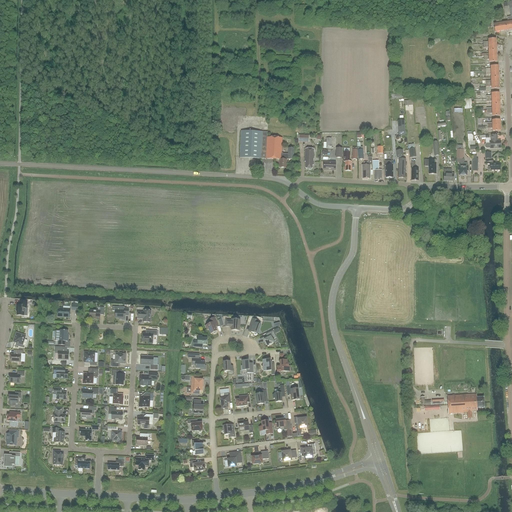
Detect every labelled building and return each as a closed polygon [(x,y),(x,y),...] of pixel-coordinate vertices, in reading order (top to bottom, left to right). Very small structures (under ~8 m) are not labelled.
[(228,109),(226,135),(243,136),(248,136),(248,140),(250,140),(250,142),(249,142),(249,149),(257,149),(257,148),(262,148),(263,145),(264,140),(262,140),(262,133),(256,132),(256,130),(249,130),(248,134),(243,133),(245,110),(228,109)] [(497,135),(491,135),(491,141),(490,141),(490,144),(486,144),(485,145),(485,147),(486,149),(490,148),(490,149),(501,148),(501,141),(498,141),(497,135)] [(324,142),(324,148),(332,149),(332,138),(327,138),(327,143),(324,142)] [(468,149),(470,149),(470,150),(478,150),(478,141),(468,141),(468,149)] [(314,164),(315,149),(306,149),(305,162),(306,162),(306,169),(313,169),(313,163),(314,164)] [(350,154),(347,154),(344,153),(343,162),(346,162),(345,171),(351,171),(351,168),(351,167),(351,166),(352,162),(350,162),(350,157),(350,154)] [(435,160),(425,160),(424,167),(429,167),(429,175),(437,175),(437,165),(435,165),(435,160)] [(490,164),(491,167),(488,167),(489,170),(501,170),(500,163),(494,163),(493,160),(487,161),(487,164),(490,164)] [(373,170),(375,170),(375,180),(380,180),(380,178),(382,178),(382,170),(379,170),(379,161),(373,161),(373,170)] [(385,161),(385,166),(386,166),(386,178),(393,178),(393,166),(389,166),(389,161),(385,161)] [(336,171),(336,162),(324,162),(324,170),(336,171)] [(370,163),(364,163),(364,165),(362,165),(362,179),(371,179),(371,165),(370,165),(370,163)] [(468,163),(460,163),(460,167),(458,167),(458,170),(459,171),(460,171),(460,172),(459,172),(459,176),(460,176),(461,176),(462,176),(464,176),(465,177),(466,177),(466,176),(467,176),(467,172),(467,171),(468,171),(469,171),(469,167),(467,167),(468,163)] [(455,177),(455,173),(452,173),(452,169),(444,169),(444,181),(453,181),(454,177),(455,177)] [(17,312),(17,315),(24,316),(25,308),(27,308),(28,302),(20,302),(20,305),(17,305),(16,311),(17,312)] [(96,319),(100,319),(100,315),(104,315),(104,308),(101,307),(100,311),(90,310),(90,317),(96,318),(96,319)] [(62,317),(70,318),(71,309),(63,309),(58,309),(58,316),(62,317)] [(115,318),(122,318),(122,319),(125,319),(126,315),(129,316),(129,309),(125,309),(125,311),(116,310),(115,318)] [(143,322),(151,323),(151,311),(144,310),(144,312),(138,312),(138,319),(143,319),(143,322)] [(216,333),(217,332),(217,331),(215,326),(218,324),(215,317),(209,320),(211,323),(206,326),(208,330),(209,329),(211,334),(213,333),(214,334),(216,333)] [(239,331),(240,320),(232,319),(232,321),(226,320),(226,327),(232,327),(231,330),(239,331)] [(258,321),(253,319),(249,331),(254,333),(254,334),(255,335),(256,335),(257,335),(257,334),(258,334),(261,325),(257,324),(258,321)] [(68,331),(61,330),(57,330),(56,340),(58,340),(58,345),(66,345),(66,341),(69,342),(69,337),(68,337),(68,331)] [(149,334),(143,334),(142,342),(148,342),(148,343),(153,343),(153,336),(157,336),(158,331),(149,331),(149,334)] [(276,338),(273,331),(266,335),(268,338),(264,340),(268,347),(275,343),(273,339),(276,338)] [(27,341),(25,340),(26,336),(17,333),(14,342),(20,344),(19,347),(25,349),(27,341)] [(207,345),(208,338),(202,338),(202,336),(198,336),(198,341),(195,341),(194,347),(203,348),(203,345),(207,345)] [(61,348),(55,348),(55,353),(59,353),(58,360),(69,360),(69,352),(61,351),(61,348)] [(11,361),(21,362),(21,356),(21,354),(23,354),(23,351),(16,351),(16,353),(14,354),(14,355),(11,355),(11,361)] [(85,352),(84,357),(85,357),(85,362),(90,363),(90,366),(97,366),(97,363),(94,362),(95,353),(89,353),(89,352),(85,352)] [(119,364),(126,364),(126,354),(116,353),(115,360),(112,360),(111,367),(118,367),(119,364)] [(153,365),(154,357),(142,356),(141,364),(151,365),(150,370),(158,370),(159,365),(153,365)] [(263,368),(264,372),(271,371),(272,375),(275,375),(275,367),(271,368),(271,360),(270,360),(268,358),(267,360),(263,360),(263,364),(262,366),(263,368)] [(201,369),(201,370),(206,370),(206,366),(205,366),(205,363),(199,362),(199,360),(193,359),(193,365),(196,365),(196,369),(201,369)] [(281,372),(290,371),(290,366),(289,366),(289,363),(288,363),(287,360),(280,360),(281,367),(277,367),(277,374),(281,374),(281,372)] [(249,364),(249,361),(242,361),(243,366),(242,366),(242,370),(247,370),(247,373),(253,373),(253,363),(249,364)] [(230,362),(224,362),(224,372),(228,371),(228,376),(234,375),(234,368),(231,368),(230,362)] [(65,369),(55,368),(54,374),(57,374),(57,378),(68,379),(68,372),(65,372),(65,369)] [(83,384),(87,384),(87,383),(93,384),(94,377),(98,378),(99,369),(92,369),(91,374),(84,373),(84,380),(83,380),(83,384)] [(125,379),(125,375),(121,374),(121,370),(112,370),(112,376),(116,376),(116,385),(124,385),(124,379),(125,379)] [(18,375),(10,375),(10,383),(20,383),(21,376),(25,377),(25,372),(18,371),(18,375)] [(150,377),(141,377),(140,385),(142,385),(142,386),(145,386),(152,386),(152,379),(157,380),(158,374),(150,373),(150,377)] [(191,393),(191,394),(200,394),(200,391),(202,391),(203,380),(199,380),(192,379),(192,388),(191,393)] [(274,390),(275,395),(273,395),(273,399),(276,399),(276,402),(282,402),(281,396),(285,395),(284,385),(280,386),(281,390),(278,390),(278,389),(274,390)] [(292,400),(300,399),(298,388),(290,389),(290,385),(286,386),(287,394),(291,393),(292,400)] [(57,395),(57,400),(67,400),(67,393),(61,392),(61,388),(54,388),(54,395),(57,395)] [(93,394),(99,395),(99,389),(93,388),(92,391),(82,391),(82,398),(93,399),(93,394)] [(118,394),(118,389),(111,389),(111,394),(113,394),(113,404),(120,404),(120,405),(123,405),(124,401),(123,401),(123,394),(118,394)] [(264,398),(268,397),(267,390),(260,391),(260,394),(256,394),(257,405),(264,404),(264,398)] [(9,395),(9,400),(10,400),(10,405),(15,405),(15,403),(18,403),(19,398),(21,398),(21,392),(15,392),(15,395),(9,395)] [(143,407),(150,407),(150,401),(153,401),(154,393),(145,393),(145,397),(140,396),(140,404),(139,404),(139,407),(143,408),(143,407)] [(230,395),(224,396),(224,394),(221,395),(221,399),(222,409),(228,408),(227,402),(230,401),(230,395)] [(484,397),(477,398),(477,394),(448,396),(448,414),(469,412),(469,414),(468,414),(468,419),(469,419),(470,419),(471,419),(472,418),(472,414),(471,414),(471,412),(472,412),(472,411),(473,411),(474,412),(476,412),(476,411),(477,411),(477,409),(484,408),(484,397)] [(247,403),(250,402),(249,396),(240,397),(240,400),(236,400),(237,407),(248,406),(247,403)] [(425,397),(421,398),(421,405),(425,404),(425,406),(431,406),(431,401),(425,401),(425,397)] [(201,401),(194,400),(194,413),(203,414),(204,406),(201,406),(201,401)] [(87,419),(92,419),(92,411),(97,411),(97,407),(89,407),(89,411),(81,410),(81,418),(87,418),(87,419)] [(63,408),(56,408),(55,412),(56,412),(56,414),(55,414),(54,422),(65,423),(66,415),(62,414),(62,412),(63,412),(63,408)] [(123,420),(123,413),(117,412),(117,409),(109,408),(109,414),(112,415),(112,420),(123,420)] [(21,413),(15,413),(15,416),(8,415),(7,421),(10,421),(10,427),(18,427),(19,418),(20,418),(21,413)] [(138,418),(138,424),(143,425),(143,428),(144,429),(149,429),(150,418),(154,419),(158,419),(159,414),(154,414),(154,415),(146,415),(146,418),(144,418),(143,418),(138,418)] [(296,424),(297,435),(298,437),(301,436),(302,428),(307,427),(306,418),(299,419),(298,417),(294,418),(295,424),(296,424)] [(203,431),(202,423),(195,423),(195,419),(188,420),(188,424),(192,424),(192,431),(199,431),(199,432),(200,432),(201,432),(202,432),(202,431),(203,431)] [(285,419),(276,420),(276,422),(275,422),(276,428),(284,427),(284,430),(287,430),(291,430),(290,420),(286,421),(285,419)] [(273,434),(272,423),(269,424),(268,421),(262,422),(262,427),(259,427),(260,431),(266,431),(267,434),(273,434)] [(249,426),(249,423),(239,424),(240,432),(249,430),(250,434),(254,433),(253,425),(249,426)] [(235,437),(234,425),(223,426),(225,435),(229,435),(229,438),(235,437)] [(116,431),(116,427),(108,427),(108,431),(112,431),(112,441),(121,442),(122,432),(116,431)] [(56,438),(55,438),(54,439),(54,442),(61,443),(61,442),(63,442),(64,439),(65,432),(60,432),(61,429),(53,429),(53,433),(56,433),(56,438)] [(86,437),(86,441),(91,441),(92,431),(80,430),(80,436),(86,437)] [(9,434),(7,434),(6,442),(7,442),(7,445),(16,446),(17,438),(19,438),(19,431),(10,431),(9,434)] [(140,438),(137,438),(137,445),(147,446),(148,439),(151,439),(151,435),(140,434),(140,438)] [(204,455),(204,444),(200,444),(200,440),(192,441),(193,447),(195,447),(195,456),(204,455)] [(305,457),(305,458),(313,457),(312,456),(316,455),(315,444),(308,445),(308,448),(309,449),(304,450),(304,447),(301,448),(302,457),(305,457)] [(63,459),(64,454),(60,454),(60,451),(54,451),(54,454),(55,454),(54,465),(62,465),(62,459),(63,459)] [(269,459),(268,451),(261,452),(262,456),(252,457),(253,465),(263,463),(262,460),(269,459)] [(284,461),(291,460),(291,459),(297,458),(296,451),(283,452),(284,461)] [(230,459),(228,459),(229,467),(237,466),(236,464),(242,463),(241,452),(230,453),(230,459)] [(6,456),(5,466),(10,467),(10,465),(15,465),(16,457),(20,457),(20,453),(14,453),(14,456),(6,456)] [(146,459),(136,458),(136,465),(139,466),(139,467),(138,467),(138,470),(141,471),(141,470),(145,470),(145,466),(149,466),(149,460),(154,461),(154,455),(146,455),(146,459)] [(82,459),(76,458),(76,464),(79,464),(78,468),(90,469),(90,462),(82,462),(82,459)] [(116,463),(109,463),(108,470),(119,471),(119,467),(124,467),(124,461),(116,460),(116,463)] [(194,464),(195,472),(205,470),(205,468),(206,467),(206,464),(205,464),(204,463),(196,464),(196,461),(190,462),(190,465),(194,464)]
